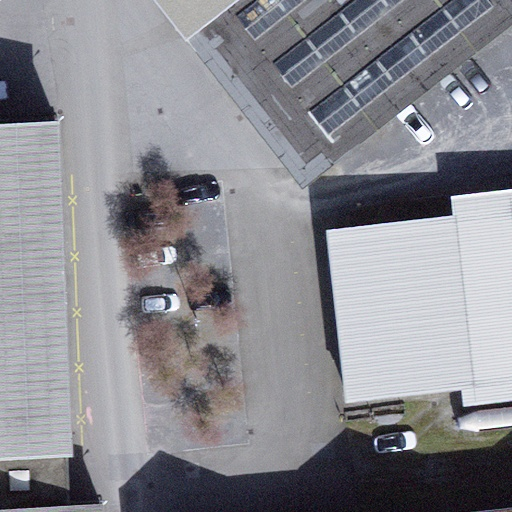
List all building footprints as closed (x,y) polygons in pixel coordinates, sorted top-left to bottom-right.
[(511,0),(164,0),(304,179),(511,17),(511,0)] [(69,477),(56,122),(0,124),(0,511),(99,511),(100,506),(71,507),(69,477)] [(327,228),(328,238),(511,217),(511,189),(450,196),(452,214),(327,228)] [(511,373),(511,217),(328,238),(345,392),(511,373)] [(473,407),(511,402),(511,373),(345,392),(346,401),(471,387),(473,407)]
